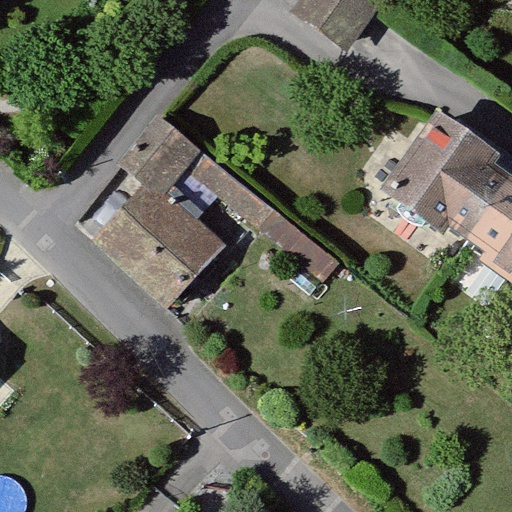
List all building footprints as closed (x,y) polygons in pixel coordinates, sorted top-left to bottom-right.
[(375,0),(307,0),(301,10),(348,41),(375,0)] [(511,155),(425,97),(368,180),(511,277),(511,155)] [(119,163),(144,184),(154,193),(168,195),(190,169),(203,155),(159,117),(119,163)] [(337,263),(203,155),(190,169),(327,282),(337,263)] [(154,193),(144,184),(96,239),(168,302),(221,241),(168,195),(154,193)]
